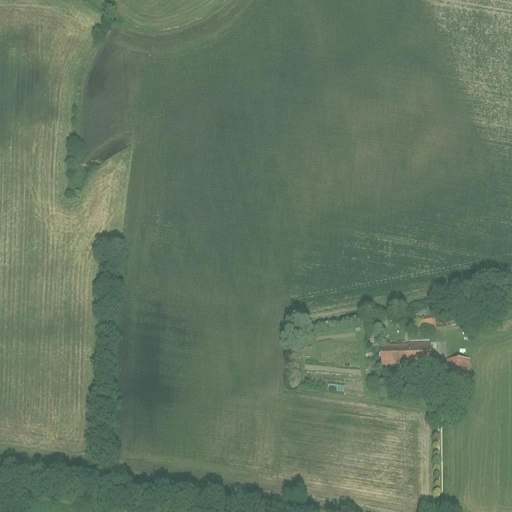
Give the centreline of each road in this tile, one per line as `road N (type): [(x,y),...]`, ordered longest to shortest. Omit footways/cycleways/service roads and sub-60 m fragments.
road 1 (residential): [(277,511),(0,465)]
road 2 (track): [(440,511),(438,378)]
